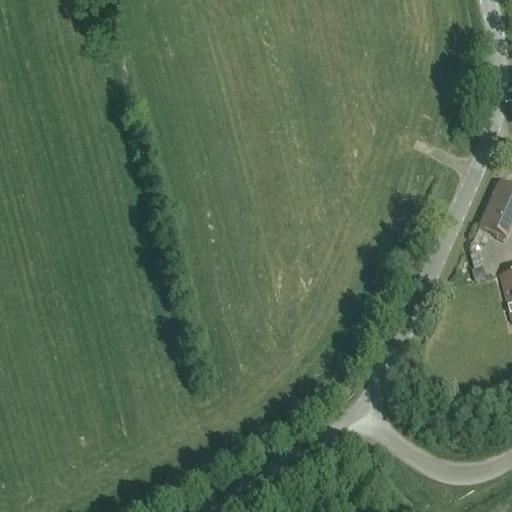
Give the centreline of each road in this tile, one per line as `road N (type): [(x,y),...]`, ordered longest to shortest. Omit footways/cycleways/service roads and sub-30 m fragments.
road 1 (unclassified): [(359,410),(490,127),(500,71),(489,0)]
road 2 (unclassified): [(197,511),(359,410)]
road 3 (unclassified): [(359,410),(443,473),(478,476),(511,459)]
